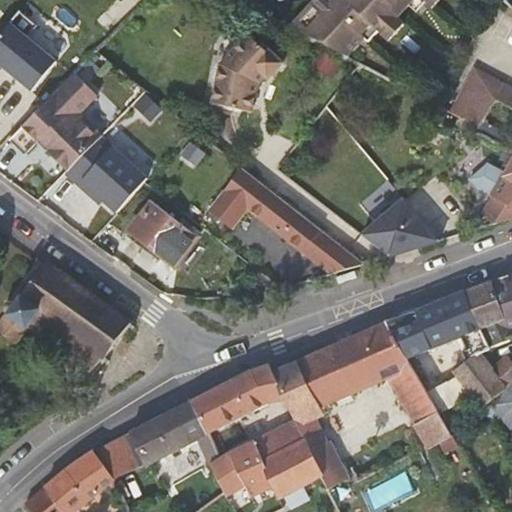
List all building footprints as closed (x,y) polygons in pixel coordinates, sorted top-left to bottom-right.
[(360,15),(344,0),(305,0),(306,0),(310,5),(285,29),(331,53),(344,60),(364,40),(349,27),(360,15)] [(402,17),(386,0),(344,0),(360,15),(349,27),(364,40),(370,45),(380,34),(384,37),(402,17)] [(417,0),(386,0),(402,17),(417,0)] [(37,26),(20,11),(0,35),(0,65),(3,68),(6,64),(13,70),(10,73),(30,91),(55,61),(27,38),(37,26)] [(82,49),(90,57),(111,35),(103,27),(82,49)] [(268,52),(251,36),(225,65),(216,106),(254,116),(262,83),(268,77),(272,81),(287,64),(271,49),(268,52)] [(3,68),(10,73),(13,70),(6,64),(3,68)] [(484,119),(496,99),(503,85),(474,69),(451,112),(480,127),(484,119)] [(97,96),(74,74),(9,138),(25,154),(38,141),(41,138),(51,149),(48,151),(68,172),(101,137),(102,137),(80,114),(97,96)] [(511,89),(503,85),(496,99),(511,108),(511,89)] [(494,125),(484,119),(480,127),(477,130),(487,136),(494,125)] [(101,137),(68,172),(66,174),(78,185),(82,182),(103,201),(116,213),(147,180),(101,137)] [(38,141),(48,151),(51,149),(41,138),(38,141)] [(482,214),(494,225),(511,219),(511,160),(505,173),(488,164),(472,180),(482,193),(491,198),(482,214)] [(332,276),(366,264),(244,169),(210,212),(234,231),(249,211),(332,276)] [(377,219),(404,195),(390,180),(363,203),(377,219)] [(100,205),(103,201),(82,182),(78,185),(100,205)] [(362,236),(390,257),(441,241),(405,199),(362,236)] [(196,239),(152,205),(131,232),(175,266),(196,239)] [(8,316),(4,321),(0,326),(0,337),(16,350),(27,335),(37,343),(35,346),(39,349),(42,346),(52,354),(50,357),(55,361),(58,358),(71,367),(69,370),(73,373),(75,370),(88,380),(93,377),(101,371),(106,373),(109,368),(113,370),(117,366),(113,364),(116,360),(129,340),(133,334),(137,337),(140,332),(137,329),(139,326),(133,321),(130,325),(116,314),(118,311),(113,307),(110,311),(93,298),(96,294),(92,291),(89,295),(74,284),(77,281),(72,278),(69,281),(53,270),(56,267),(52,263),(49,266),(21,306),(18,304),(15,303),(13,303),(10,304),(7,307),(7,311),(8,316)] [(511,276),(491,284),(504,320),(485,328),(491,350),(509,341),(511,343),(511,342),(511,276)] [(472,361),(479,356),(491,350),(485,328),(504,320),(491,284),(385,324),(406,358),(408,361),(462,340),(472,361)] [(406,358),(385,324),(327,349),(340,370),(353,395),(390,379),(411,369),(408,361),(406,358)] [(340,370),(327,349),(273,372),(287,402),(296,421),(306,439),(322,477),(329,490),(349,479),(330,442),(328,443),(317,420),(325,416),(321,409),(353,395),(340,370)] [(473,398),(482,410),(506,391),(492,370),(479,356),(472,361),(455,374),(457,377),(473,398)] [(492,370),(506,391),(511,385),(511,364),(506,357),(492,370)] [(287,402),(273,372),(270,366),(254,371),(192,403),(208,435),(269,404),(287,402)] [(430,448),(451,437),(439,415),(473,398),(457,377),(426,393),(411,369),(390,379),(408,406),(430,448)] [(208,435),(192,403),(129,434),(130,436),(144,466),(145,467),(208,435)] [(263,461),(306,439),(296,421),(255,442),(263,461)] [(144,466),(130,436),(96,454),(115,481),(144,466)] [(279,499),(322,477),(306,439),(263,461),(255,442),(227,454),(210,466),(227,498),(245,487),(251,498),(274,488),(279,499)] [(77,511),(115,481),(96,454),(93,451),(78,461),(65,470),(24,504),(30,511),(77,511)]
